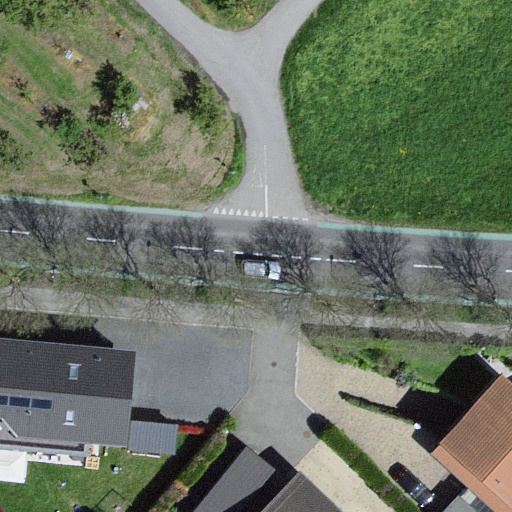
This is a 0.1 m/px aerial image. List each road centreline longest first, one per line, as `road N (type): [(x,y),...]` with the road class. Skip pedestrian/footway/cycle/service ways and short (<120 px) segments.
road 1 (unclassified): [(157,0),(238,71),(262,145),(271,253)]
road 2 (secondary): [(0,229),(271,253)]
road 3 (secondary): [(271,253),(511,267)]
